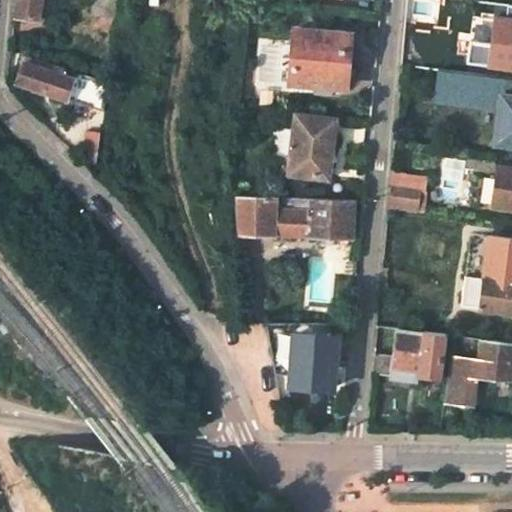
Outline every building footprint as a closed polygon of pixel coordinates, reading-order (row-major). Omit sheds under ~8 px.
[(17,0),(15,16),(39,18),(41,0),(17,0)] [(97,0),(96,18),(120,21),(123,0),(97,0)] [(465,64),(511,69),(511,6),(494,4),(489,46),(467,43),(465,64)] [(341,34),(292,31),(289,84),(331,87),(333,54),(340,54),(341,34)] [(20,83),(108,112),(112,79),(55,63),(53,71),(25,63),(20,83)] [(511,145),(511,81),(443,74),(440,101),(503,108),(498,144),(511,145)] [(283,172),(326,178),(334,121),(290,115),(283,172)] [(511,208),(511,169),(496,167),(491,205),(511,208)] [(411,211),(413,194),(389,192),(387,209),(411,211)] [(352,199),(234,196),(235,234),(350,236),(352,199)] [(503,230),(511,231),(511,222),(504,222),(503,230)] [(511,311),(511,238),(486,236),(481,281),(461,279),(458,305),(511,311)] [(289,385),(329,387),(333,335),(323,334),(324,324),(264,324),(274,371),(289,372),(289,385)] [(434,378),(438,334),(438,333),(393,328),(390,358),(374,356),(372,376),(391,378),(390,383),(417,385),(418,376),(434,378)] [(472,380),(510,384),(511,363),(511,341),(476,337),(474,357),(446,355),(441,401),(469,404),(472,380)]
